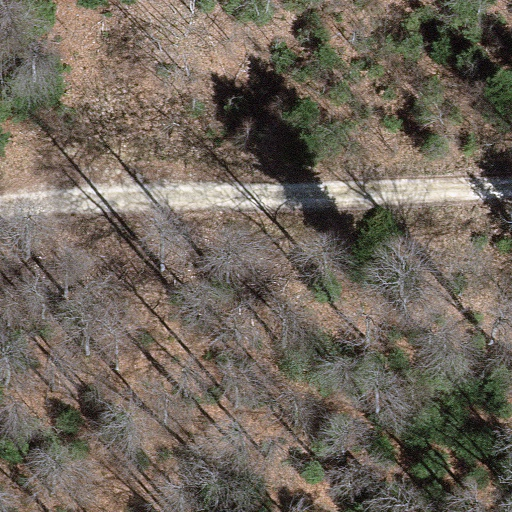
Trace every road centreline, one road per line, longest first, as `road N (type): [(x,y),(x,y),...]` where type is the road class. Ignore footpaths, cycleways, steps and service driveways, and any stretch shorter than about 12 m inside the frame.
road 1 (track): [(511,182),(0,205)]
road 2 (track): [(511,250),(388,193)]
